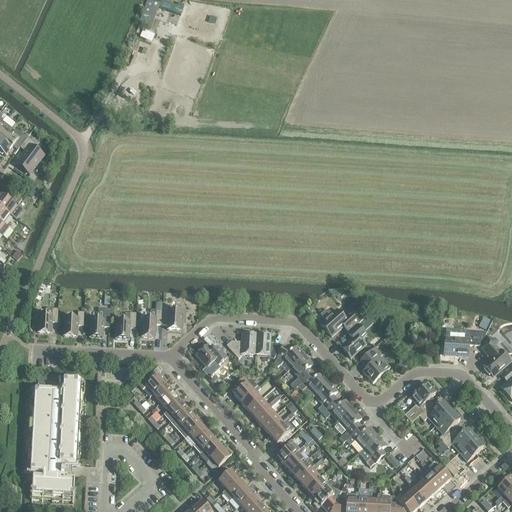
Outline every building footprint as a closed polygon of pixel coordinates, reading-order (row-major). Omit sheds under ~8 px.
[(173,8),(151,0),(149,0),(139,25),(146,27),(150,17),(152,18),(157,6),(159,7),(158,8),(176,16),(180,7),(174,5),(173,8)] [(0,144),(8,133),(11,129),(2,122),(3,121),(1,119),(2,117),(0,115),(0,144)] [(18,151),(19,149),(27,138),(22,134),(22,135),(19,132),(17,132),(15,132),(13,133),(11,135),(8,133),(0,144),(0,153),(5,157),(13,147),(18,151)] [(27,138),(19,149),(25,153),(16,165),(30,175),(44,158),(32,149),(35,145),(27,138)] [(12,201),(18,205),(22,200),(16,195),(12,201)] [(0,208),(10,216),(17,207),(3,196),(0,199),(0,208)] [(0,208),(0,222),(3,225),(10,216),(0,208)] [(366,318),(354,305),(347,311),(349,313),(343,319),(336,311),(331,315),(329,312),(327,312),(325,312),(321,316),(325,321),(320,326),(331,338),(343,328),(348,334),(366,318)] [(162,312),(161,326),(167,327),(167,331),(180,331),(181,313),(168,312),(169,306),(162,306),(162,312)] [(58,310),(46,309),(46,316),(39,315),(38,334),(51,335),(51,323),(57,324),(58,310)] [(89,339),(103,340),(103,328),(109,329),(110,310),(98,310),(97,321),(90,320),(89,339)] [(161,326),(162,312),(150,311),(150,320),(143,320),(141,338),(155,339),(155,326),(161,326)] [(77,338),(77,327),(83,327),(84,313),(77,313),(77,320),(64,319),(63,337),(77,338)] [(128,341),(129,330),(135,330),(136,314),(129,314),(129,322),(116,322),(115,340),(128,341)] [(486,330),(490,320),(483,318),(480,328),(486,330)] [(349,334),(353,338),(341,349),(350,359),(365,346),(356,336),(362,330),(357,326),(349,334)] [(487,333),(446,330),(444,356),(467,358),(468,346),(480,347),(487,333)] [(238,343),(231,343),(226,347),(238,360),(242,357),(242,355),(255,356),(256,336),(242,335),(241,345),(238,345),(238,343)] [(280,348),(275,345),(274,347),(269,347),(270,337),(256,336),(255,356),(268,357),(268,358),(273,361),(280,348)] [(487,337),(481,349),(490,360),(483,367),(493,378),(510,363),(500,352),(499,352),(495,347),(497,343),(487,337)] [(217,367),(221,363),(227,359),(217,347),(211,352),(206,346),(195,357),(206,370),(207,368),(208,369),(214,364),(217,367)] [(305,357),(297,348),(293,351),(283,346),(273,366),(278,368),(282,361),(290,370),(305,357)] [(390,369),(379,358),(382,356),(375,348),(364,358),(370,365),(362,373),(373,385),(390,369)] [(313,366),(305,357),(290,370),(298,379),(290,386),(294,391),(297,388),(313,374),(309,370),(313,366)] [(511,369),(504,376),(509,381),(500,389),(511,402),(511,369)] [(314,397),(329,384),(321,375),(317,379),(313,374),(297,388),(301,393),(306,388),(314,397)] [(166,384),(158,376),(153,380),(149,376),(138,386),(143,391),(146,388),(153,396),(166,384)] [(32,479),(31,502),(32,502),(32,500),(41,501),(41,502),(42,502),(43,498),(52,499),(51,503),(53,503),(53,501),(62,502),(62,503),(63,504),(63,500),(72,500),(72,504),(73,504),(74,481),(67,481),(67,478),(70,478),(71,466),(80,467),(80,466),(76,465),(77,456),(80,457),(81,455),(79,455),(80,446),(81,446),(81,445),(77,445),(78,436),(82,436),(82,435),(80,435),(81,426),(82,426),(82,425),(78,425),(79,416),(83,416),(83,415),(81,415),(82,406),(83,406),(83,405),(79,404),(80,395),(84,396),(84,394),(82,394),(83,385),(84,385),(84,384),(62,383),(62,385),(56,385),(56,378),(38,377),(37,392),(28,391),(28,392),(30,393),(29,402),(28,401),(28,403),(32,403),(31,412),(27,412),(27,413),(29,413),(28,422),(27,422),(27,423),(31,423),(30,432),(26,432),(26,433),(28,433),(27,442),(26,442),(26,443),(29,444),(29,453),(25,452),(25,454),(26,454),(26,463),(24,463),(24,464),(28,464),(28,473),(24,473),(24,474),(43,475),(43,480),(32,479)] [(254,393),(252,391),(257,387),(251,380),(248,383),(244,379),(230,390),(234,395),(233,396),(240,405),(254,393)] [(160,404),(173,392),(166,384),(153,396),(160,404)] [(337,393),(329,384),(314,397),(322,406),(317,411),(321,415),(337,401),(333,397),(337,393)] [(433,405),(429,401),(435,395),(427,386),(421,391),(419,390),(409,399),(418,409),(414,413),(419,418),(433,405)] [(257,387),(252,391),(254,393),(240,405),(248,413),(261,401),(255,394),(260,390),(257,387)] [(160,404),(167,412),(180,401),(173,392),(160,404)] [(296,392),(290,397),(294,402),(300,397),(296,392)] [(180,401),(167,412),(174,420),(187,409),(180,401)] [(255,421),(268,409),(269,411),(274,406),(272,403),(267,408),(261,401),(248,413),(255,421)] [(339,424),(353,411),(345,402),(341,406),(337,401),(321,415),(325,420),(331,415),(339,424)] [(433,405),(419,418),(423,423),(427,419),(435,428),(451,413),(443,404),(437,410),(433,405)] [(178,431),(194,417),(187,409),(174,420),(175,421),(171,424),(178,431)] [(275,417),(269,411),(268,409),(255,421),(262,429),(275,417)] [(361,420),(353,411),(339,424),(347,433),(338,440),(343,445),(346,442),(361,428),(357,424),(361,420)] [(157,413),(151,417),(155,423),(161,419),(157,413)] [(435,428),(442,436),(438,440),(443,445),(457,432),(453,428),(459,422),(451,413),(435,428)] [(189,436),(202,425),(194,417),(178,431),(185,440),(189,436)] [(269,437),(282,425),(284,427),(288,423),(289,422),(286,419),(281,424),(275,417),(262,429),(269,437)] [(288,423),(284,427),(282,425),(269,437),(277,445),(281,441),(283,444),(292,436),(290,434),(294,430),(288,423)] [(189,436),(196,444),(209,433),(202,425),(189,436)] [(363,451),(377,438),(369,429),(365,433),(361,428),(346,442),(350,447),(355,442),(363,451)] [(457,432),(443,445),(447,450),(451,446),(459,454),(475,440),(467,431),(461,437),(457,432)] [(203,453),(216,441),(209,433),(196,444),(203,453)] [(385,447),(377,438),(363,451),(358,455),(366,464),(370,469),(385,455),(381,451),(385,447)] [(467,463),(483,449),(475,440),(459,454),(467,463)] [(203,453),(211,461),(224,449),(216,441),(203,453)] [(277,459),(284,467),(297,455),(298,457),(304,452),(301,449),(299,451),(293,444),(277,459)] [(231,457),(224,449),(211,461),(218,469),(231,457)] [(284,467),(291,475),(304,463),(298,457),(297,455),(284,467)] [(312,471),(313,473),(318,468),(315,465),(313,467),(308,461),(304,463),(291,475),(298,483),(312,471)] [(396,471),(400,467),(395,461),(390,465),(396,471)] [(454,478),(458,473),(449,463),(444,467),(454,478)] [(429,476),(430,475),(442,488),(451,481),(436,464),(429,470),(427,468),(424,471),(426,473),(429,476)] [(218,483),(226,491),(239,479),(231,471),(218,483)] [(298,483),(306,491),(319,479),(313,473),(312,471),(298,483)] [(434,495),(442,488),(430,475),(429,476),(426,473),(419,479),(422,482),(434,495)] [(330,481),(328,483),(322,476),(319,479),(306,491),(313,499),(326,487),(327,489),(328,488),(333,484),(330,481)] [(497,490),(503,497),(499,500),(502,504),(506,500),(504,498),(511,491),(511,477),(497,490)] [(233,499),(246,487),(239,479),(226,491),(222,494),(229,503),(233,499)] [(416,488),(411,483),(408,485),(413,491),(414,489),(426,502),(434,495),(422,482),(416,488)] [(233,499),(240,507),(253,496),(246,487),(233,499)] [(326,487),(313,499),(316,502),(314,503),(319,509),(320,507),(320,508),(322,506),(327,511),(331,511),(336,502),(340,494),(328,488),(327,489),(326,487)] [(413,491),(406,496),(418,510),(426,502),(414,489),(413,491)] [(508,510),(511,506),(511,505),(511,491),(504,498),(506,500),(502,504),(508,510)] [(355,494),(355,496),(355,501),(357,501),(356,511),(367,511),(368,502),(368,497),(359,497),(359,494),(355,494)] [(367,511),(378,511),(379,502),(381,502),(381,497),(381,495),(377,495),(377,502),(368,502),(367,511)] [(210,505),(215,501),(210,496),(206,500),(210,505)] [(244,511),(250,511),(260,504),(253,496),(240,507),(244,511)] [(356,511),(357,501),(355,501),(355,496),(346,496),(346,503),(340,502),(339,511),(356,511)] [(398,504),(399,505),(398,511),(415,511),(418,510),(406,496),(398,504)] [(390,498),(381,497),(381,502),(379,502),(378,511),(398,511),(399,505),(396,505),(394,498),(390,498)] [(210,511),(200,501),(192,509),(194,511),(210,511)] [(486,511),(488,511),(492,509),(485,501),(480,505),(486,511)] [(339,511),(340,502),(336,502),(331,511),(339,511)]
